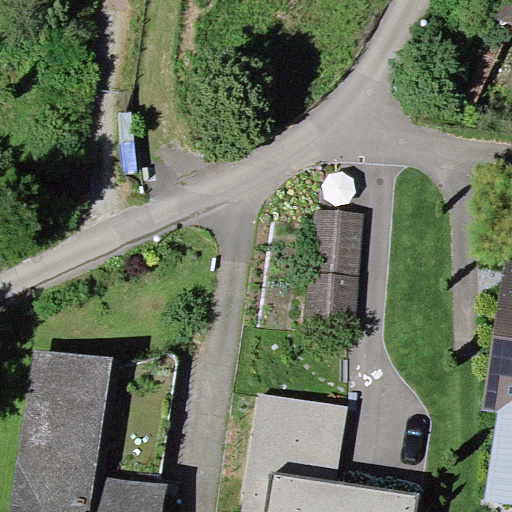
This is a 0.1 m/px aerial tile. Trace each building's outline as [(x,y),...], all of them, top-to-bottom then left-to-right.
[(511,0),(508,0),(496,25),(511,33),(511,0)] [(353,231),(297,226),(293,267),(311,268),(305,336),(343,340),(353,231)] [(511,511),(511,265),(511,266),(490,409),(505,411),(490,511),(498,511),(511,511)] [(10,511),(152,511),(155,498),(90,488),(108,375),(33,363),(10,511)] [(416,511),(421,489),(266,468),(263,511),(416,511)]
